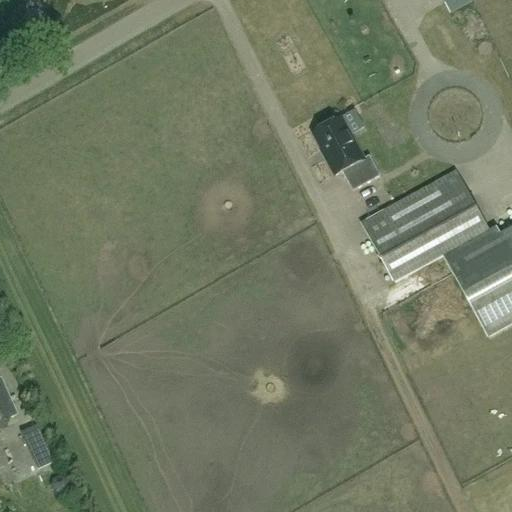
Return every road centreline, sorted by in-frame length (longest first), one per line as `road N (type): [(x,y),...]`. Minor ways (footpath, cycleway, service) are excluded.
road 1 (track): [(218,0),(463,511)]
road 2 (unclassified): [(0,101),(173,0)]
